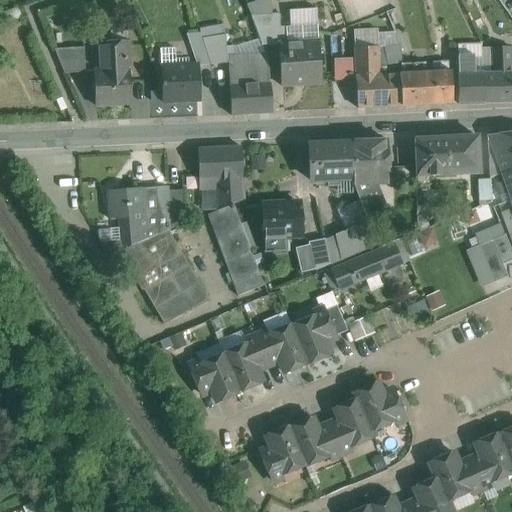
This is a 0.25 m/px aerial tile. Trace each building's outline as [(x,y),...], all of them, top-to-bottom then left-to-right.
[(318,42),(278,44),(281,86),(321,83),(318,42)] [(130,105),(127,45),(98,46),(99,71),(93,71),(95,107),(130,105)] [(480,45),(457,45),(457,56),(473,56),(474,74),(481,74),(480,45)] [(399,46),(384,48),(386,62),(400,59),(399,46)] [(84,47),(53,49),(63,73),(85,72),(84,47)] [(378,48),(354,49),(355,77),(379,76),(378,48)] [(511,66),(511,48),(491,49),(492,73),(481,74),(482,104),(511,102),(511,66)] [(197,65),(175,66),(174,49),(159,50),(162,103),(199,101),(197,65)] [(473,56),(457,56),(458,74),(458,105),(482,104),(481,74),(474,74),(473,56)] [(400,59),(386,62),(388,75),(398,75),(402,74),(400,59)] [(425,63),(412,64),(412,74),(402,74),(398,75),(401,107),(440,105),(439,88),(434,89),(433,73),(425,73),(425,63)] [(448,63),(432,63),(433,73),(434,89),(439,88),(440,105),(451,104),(451,72),(448,72),(448,63)] [(355,77),(357,109),(401,107),(398,75),(388,75),(379,76),(355,77)] [(269,83),(230,86),(232,116),(271,113),(269,83)] [(511,133),(487,136),(501,174),(511,169),(511,133)] [(476,137),(445,139),(448,175),(479,173),(476,137)] [(445,139),(414,139),(416,177),(448,175),(445,139)] [(385,141),(352,143),(354,180),(354,184),(353,184),(359,201),(363,212),(374,208),(364,183),(377,183),(387,182),(385,141)] [(352,143),(307,145),(308,170),(310,170),(311,182),(354,180),(352,143)] [(240,148),(198,150),(199,180),(209,180),(209,185),(215,184),(216,211),(233,204),(243,200),(241,178),(240,148)] [(412,152),(403,152),(403,173),(413,172),(412,152)] [(243,168),(264,168),(264,154),(242,154),(243,168)] [(511,169),(501,174),(504,182),(498,184),(503,196),(508,193),(511,201),(511,200),(511,169)] [(391,222),(377,183),(364,183),(374,208),(363,212),(367,222),(370,230),(391,222)] [(182,219),(183,189),(170,189),(170,219),(182,219)] [(143,190),(106,193),(109,220),(118,219),(119,229),(118,229),(120,251),(140,243),(139,234),(155,233),(154,215),(146,216),(143,190)] [(345,231),(367,222),(363,212),(359,201),(336,210),(345,231)] [(299,203),(262,205),(264,252),(285,251),(284,238),(300,237),(299,203)] [(263,286),(233,204),(216,211),(206,215),(237,297),(263,286)] [(325,240),(330,264),(375,244),(370,230),(367,222),(345,231),(325,240)] [(511,253),(504,235),(491,240),(502,266),(511,261),(511,253)] [(325,240),(309,243),(315,271),(330,264),(325,240)] [(330,270),(339,290),(402,265),(393,245),(330,270)] [(197,248),(186,253),(190,262),(201,258),(197,248)] [(137,278),(136,282),(164,323),(207,296),(181,253),(137,278)] [(347,331),(336,306),(325,310),(335,336),(347,331)] [(325,310),(290,325),(307,364),(307,365),(330,355),(324,341),(335,336),(325,310)] [(290,324),(256,338),(267,364),(278,359),(284,374),(307,364),(290,325),(290,324)] [(256,338),(222,353),(239,393),(262,384),(255,369),(267,364),(256,338)] [(222,353),(188,368),(199,394),(210,389),(217,404),(240,394),(239,393),(222,353)] [(394,391),(382,397),(376,382),(353,392),(356,398),(370,432),(405,417),(394,391)] [(356,398),(333,408),(339,422),(328,427),(339,453),(373,438),(370,432),(356,398)] [(328,427),(317,432),(311,417),(288,427),(305,466),(305,467),(339,453),(328,427)] [(288,427),(288,426),(265,435),(271,450),(259,455),(270,481),(305,466),(288,427)] [(511,427),(497,434),(511,468),(511,427)] [(497,433),(474,443),(480,457),(469,462),(480,488),(511,474),(511,468),(497,434),(497,433)] [(469,462),(458,467),(452,452),(429,462),(436,477),(446,502),(480,488),(469,462)] [(436,477),(413,487),(419,502),(408,506),(410,511),(450,511),(446,502),(436,477)] [(410,511),(408,506),(397,511),(391,497),(368,506),(370,511),(410,511)]
